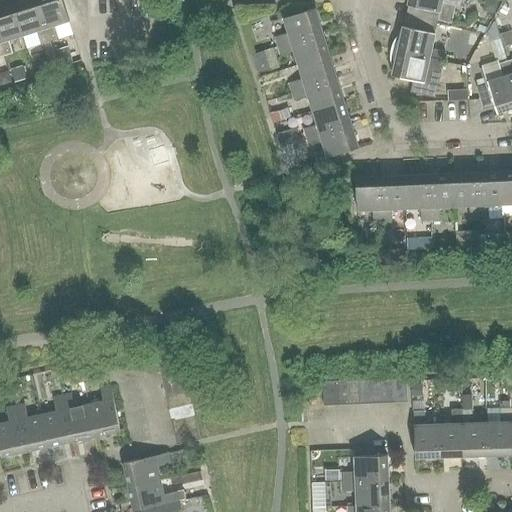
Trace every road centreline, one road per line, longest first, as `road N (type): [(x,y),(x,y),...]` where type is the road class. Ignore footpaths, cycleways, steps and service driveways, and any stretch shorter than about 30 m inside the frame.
road 1 (residential): [(511,130),(400,129),(386,119),(356,26),(361,0)]
road 2 (residential): [(65,495),(88,460),(160,441),(145,375)]
